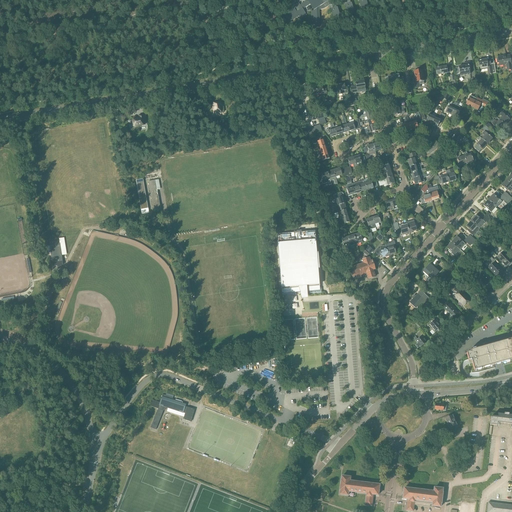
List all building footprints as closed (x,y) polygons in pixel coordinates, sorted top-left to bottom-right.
[(328,7),(329,6),(330,10),(331,10),(333,19),(340,17),(340,16),(339,16),(337,8),(336,8),(335,5),(343,3),(344,6),(345,5),(348,14),(354,12),(351,4),(351,3),(350,1),(351,0),(358,0),(358,1),(359,1),(362,10),(368,8),(365,0),(335,0),(334,0),(330,1),(329,1),(330,0),(329,0),(307,0),(309,2),(305,2),(305,4),(302,3),(302,4),(300,5),(299,4),(284,13),(286,15),(283,17),(288,25),(291,23),(290,21),(298,16),(300,19),(306,15),(302,9),(310,5),(314,10),(311,12),(312,22),(313,26),(319,25),(319,10),(320,10),(321,10),(322,10),(323,9),(324,9),(325,8),(326,8),(327,7),(328,7)] [(509,56),(498,58),(498,59),(496,59),(497,64),(499,63),(499,66),(506,65),(507,71),(511,70),(511,73),(511,62),(509,56)] [(479,67),(480,67),(481,70),(487,69),(488,75),(492,74),(496,73),(494,63),(490,64),(490,60),(487,60),(487,59),(478,61),(479,64),(478,64),(478,66),(479,66),(479,67)] [(459,67),(460,73),(460,76),(469,74),(469,72),(470,71),(469,66),(470,65),(470,63),(463,64),(463,66),(459,67)] [(436,68),(436,71),(436,72),(436,74),(437,74),(437,75),(447,73),(447,70),(450,70),(449,66),(446,67),(436,68)] [(421,71),(420,70),(418,71),(417,72),(414,72),(415,78),(414,78),(415,88),(420,87),(420,85),(423,84),(423,81),(421,71)] [(399,75),(387,77),(388,83),(393,82),(392,81),(399,80),(399,75)] [(352,93),(354,92),(365,90),(364,81),(355,82),(356,86),(351,87),(352,93)] [(344,84),(335,86),(337,92),(337,95),(348,93),(348,89),(345,90),(344,84)] [(322,88),(313,90),(314,95),(314,97),(318,96),(318,95),(323,94),(323,95),(327,94),(326,91),(323,91),(322,88)] [(478,111),(480,104),(485,107),(490,102),(483,99),(482,101),(476,98),(474,101),(471,108),(478,111)] [(466,105),(471,108),(474,101),(469,99),(466,105)] [(494,99),(492,102),(497,107),(500,106),(501,107),(502,106),(494,99)] [(217,103),(212,104),(214,115),(218,114),(221,113),(219,105),(221,105),(220,103),(220,102),(219,101),(218,101),(218,102),(217,102),(217,103)] [(390,103),(392,110),(398,108),(396,101),(390,103)] [(456,104),(454,109),(451,116),(457,119),(460,112),(460,111),(459,108),(458,107),(459,105),(458,105),(459,105),(457,104),(456,104)] [(364,109),(365,114),(372,112),(370,106),(367,107),(366,105),(359,107),(360,111),(364,109)] [(445,113),(451,116),(454,109),(448,107),(445,113)] [(399,111),(398,108),(392,110),(394,116),(400,114),(400,115),(405,114),(403,110),(399,111)] [(438,111),(436,115),(432,123),(438,126),(440,121),(438,120),(442,113),(438,111)] [(374,118),(372,112),(365,114),(365,115),(359,117),(359,119),(366,116),(367,120),(374,118)] [(432,123),(436,115),(430,112),(426,120),(432,123)] [(417,118),(408,121),(409,123),(411,130),(417,128),(416,123),(421,121),(418,113),(416,114),(415,115),(417,118)] [(497,118),(504,125),(505,126),(507,123),(509,120),(502,113),(497,118)] [(140,119),(132,120),(133,127),(144,125),(143,115),(139,115),(140,119)] [(374,118),(367,120),(369,126),(376,124),(374,118)] [(492,124),(494,126),(494,127),(496,129),(497,129),(499,131),(504,125),(497,118),(492,124)] [(349,121),(350,124),(347,125),(349,132),(355,130),(353,123),(354,123),(355,126),(356,130),(360,128),(358,125),(357,119),(353,120),(349,121)] [(399,134),(405,132),(403,125),(401,119),(399,120),(400,123),(396,124),(397,127),(399,134)] [(336,136),(334,129),(333,126),(332,123),(330,123),(331,127),(330,127),(331,130),(329,131),(329,129),(325,130),(325,131),(328,135),(329,134),(330,138),(336,136)] [(409,123),(403,125),(405,132),(411,130),(409,123)] [(368,134),(371,133),(378,131),(376,124),(369,126),(366,127),(368,134)] [(349,132),(347,125),(341,127),(343,134),(349,132)] [(343,134),(341,127),(334,129),(336,136),(343,134)] [(479,137),(487,144),(488,145),(490,142),(489,142),(492,139),(484,132),(479,137)] [(458,137),(454,140),(459,144),(461,141),(462,140),(462,139),(458,136),(458,137)] [(482,150),(487,144),(479,137),(477,140),(479,142),(477,145),(476,146),(479,148),(480,148),(482,150)] [(313,144),(317,143),(318,148),(325,146),(323,140),(321,141),(320,138),(312,141),(313,144)] [(435,141),(430,145),(434,150),(439,146),(435,141)] [(373,145),(375,151),(381,149),(379,143),(373,145)] [(375,151),(373,145),(367,146),(369,155),(365,156),(367,161),(371,160),(370,156),(376,154),(375,151)] [(429,155),(434,150),(430,145),(425,149),(429,155)] [(325,146),(318,148),(320,152),(317,153),(318,155),(327,153),(325,146)] [(409,167),(416,165),(414,159),(417,158),(415,152),(409,154),(410,160),(407,161),(409,167)] [(464,156),(466,163),(466,164),(475,162),(474,158),(472,158),(471,154),(467,155),(466,152),(463,153),(464,156)] [(318,159),(322,161),(329,159),(327,153),(318,155),(318,156),(313,157),(314,160),(318,159)] [(382,157),(377,158),(378,161),(380,161),(382,167),(389,165),(387,159),(385,159),(384,158),(385,158),(383,154),(381,155),(382,157)] [(366,164),(365,162),(363,157),(360,158),(359,155),(353,157),(356,168),(357,168),(357,167),(362,165),(362,166),(366,164)] [(466,163),(464,156),(457,159),(459,166),(466,163)] [(349,166),(353,165),(354,169),(356,169),(356,168),(353,157),(347,159),(349,166)] [(389,165),(382,167),(384,173),(391,171),(389,165)] [(411,173),(418,170),(416,165),(409,167),(411,173)] [(447,175),(449,182),(456,180),(454,173),(453,173),(452,169),(446,171),(447,175)] [(334,170),(328,172),(330,181),(334,180),(335,184),(337,183),(336,180),(335,177),(336,177),(334,170)] [(418,170),(411,173),(413,179),(420,177),(418,170)] [(158,172),(143,175),(144,181),(159,178),(158,172)] [(329,186),(331,185),(330,182),(330,181),(328,172),(321,174),(322,177),(320,177),(323,185),(328,183),(329,186)] [(442,184),(449,182),(447,175),(443,177),(442,174),(439,175),(442,184)] [(420,177),(413,179),(415,185),(424,182),(423,178),(424,178),(427,177),(426,175),(420,177)] [(392,177),(386,179),(378,181),(380,186),(384,185),(386,186),(394,183),(392,177)] [(364,180),(365,183),(367,190),(373,188),(373,187),(377,186),(375,178),(371,180),(370,178),(364,180)] [(143,179),(136,180),(137,187),(138,187),(138,192),(139,198),(140,198),(140,203),(141,210),(148,209),(147,205),(146,204),(147,204),(146,196),(145,196),(144,192),(145,192),(144,184),(143,184),(143,183),(143,179)] [(155,180),(148,182),(149,185),(150,185),(150,187),(149,187),(151,195),(152,198),(151,198),(153,206),(154,207),(153,208),(153,211),(160,210),(159,203),(158,199),(159,199),(158,195),(157,195),(156,187),(157,187),(155,180)] [(511,186),(506,181),(501,186),(507,191),(510,193),(511,190),(511,186)] [(346,188),(346,189),(348,196),(354,194),(352,187),(352,184),(347,186),(346,188)] [(425,203),(432,201),(428,190),(428,188),(426,184),(421,190),(423,192),(422,194),(423,196),(423,197),(420,197),(421,201),(424,200),(425,203)] [(359,185),(352,187),(354,194),(361,192),(359,185)] [(428,190),(432,201),(439,199),(437,192),(433,193),(431,189),(428,190)] [(505,193),(503,195),(509,201),(511,198),(505,193)] [(493,195),(488,200),(494,205),(499,200),(498,200),(499,199),(497,197),(496,198),(493,195)] [(506,204),(509,201),(503,195),(500,198),(506,204)] [(336,200),(336,203),(329,205),(330,208),(337,206),(344,204),(342,198),(336,200)] [(391,201),(393,207),(396,206),(397,209),(398,209),(400,213),(405,209),(403,206),(401,207),(400,202),(398,202),(397,199),(391,201)] [(496,207),(494,205),(488,200),(483,206),(489,211),(491,213),(496,207)] [(394,210),(393,207),(391,201),(385,202),(387,209),(389,208),(390,211),(394,210)] [(340,219),(348,217),(346,210),(339,212),(338,213),(332,215),(333,217),(338,215),(340,219)] [(378,216),(372,218),(375,228),(379,226),(378,223),(380,223),(378,216)] [(470,221),(471,221),(476,227),(479,223),(482,225),(484,223),(476,216),(473,219),(472,218),(470,221)] [(348,217),(340,219),(334,221),(335,223),(340,221),(340,222),(342,221),(343,225),(350,222),(348,217)] [(366,220),(367,223),(365,224),(368,232),(372,231),(371,229),(375,228),(372,218),(366,220)] [(479,229),(476,227),(471,221),(466,227),(468,229),(467,231),(472,236),(479,229)] [(402,225),(402,227),(400,228),(402,235),(406,234),(406,235),(409,234),(409,233),(407,226),(406,224),(405,224),(402,225)] [(407,226),(409,233),(416,231),(415,228),(416,227),(415,224),(414,224),(407,226)] [(319,269),(318,253),(317,253),(315,231),(277,234),(282,296),(296,295),(296,293),(300,292),(301,296),(300,293),(302,293),(303,295),(304,295),(306,294),(305,292),(307,292),(309,292),(309,294),(321,293),(321,288),(320,288),(318,269),(319,269)] [(353,235),(356,245),(362,243),(361,240),(362,240),(361,237),(368,235),(366,231),(360,233),(353,235)] [(347,237),(349,244),(353,243),(354,245),(355,249),(357,248),(356,245),(353,235),(347,237)] [(343,246),(349,244),(347,237),(341,239),(343,246)] [(451,243),(457,248),(462,242),(456,237),(453,240),(451,242),(451,243)] [(452,253),(457,248),(451,243),(446,248),(449,250),(448,251),(450,254),(451,253),(452,253)] [(51,253),(53,263),(53,267),(56,266),(57,268),(61,267),(60,266),(63,265),(62,262),(60,244),(47,246),(48,254),(51,253)] [(389,257),(388,256),(386,249),(386,246),(384,246),(383,246),(380,247),(380,248),(377,250),(377,251),(375,253),(379,257),(380,256),(381,255),(381,258),(385,257),(386,258),(389,257)] [(393,246),(386,249),(388,256),(395,254),(395,250),(396,250),(395,247),(393,247),(393,246)] [(497,257),(506,267),(511,261),(503,252),(497,257)] [(363,263),(350,268),(353,277),(356,276),(357,278),(367,275),(368,279),(375,277),(373,270),(375,270),(372,261),(371,261),(369,258),(362,260),(363,263)] [(503,272),(494,263),(488,268),(497,278),(496,279),(503,272)] [(429,265),(423,271),(432,279),(438,272),(429,265)] [(483,285),(484,284),(485,284),(486,284),(487,284),(487,283),(487,282),(487,281),(488,280),(482,275),(480,273),(476,276),(477,277),(475,278),(477,279),(477,280),(479,283),(480,282),(483,285)] [(418,294),(409,303),(415,308),(424,299),(418,294)] [(438,300),(442,304),(449,298),(445,294),(438,300)] [(464,305),(466,303),(467,303),(467,304),(467,303),(468,303),(469,303),(469,302),(469,301),(468,301),(469,300),(464,295),(458,300),(464,305)] [(449,303),(444,308),(453,318),(457,313),(453,309),(454,308),(449,303)] [(432,322),(429,325),(432,327),(430,328),(435,333),(437,330),(438,331),(441,328),(438,326),(439,325),(437,323),(434,319),(432,321),(432,322)] [(417,336),(414,338),(416,341),(418,344),(415,345),(418,348),(420,347),(426,342),(422,337),(424,336),(420,331),(416,334),(417,336)] [(511,339),(509,340),(504,342),(504,341),(500,342),(501,343),(496,344),(495,344),(494,343),(491,344),(491,345),(488,346),(476,350),(475,349),(472,350),(469,351),(469,353),(466,353),(468,361),(469,361),(469,364),(472,363),(474,370),(474,371),(478,370),(478,371),(481,370),(481,369),(494,365),(497,365),(499,365),(500,364),(506,362),(506,363),(510,362),(509,361),(511,360),(511,339)] [(158,409),(150,428),(156,430),(163,411),(164,411),(166,409),(166,408),(185,414),(183,420),(190,422),(194,410),(187,408),(185,407),(186,405),(174,401),(175,400),(172,399),(173,396),(166,393),(166,395),(162,394),(158,409)] [(511,491),(511,499),(511,415),(508,415),(508,414),(504,414),(504,415),(497,414),(497,417),(491,417),(490,425),(497,426),(497,423),(498,423),(499,422),(511,424),(511,425),(511,424),(511,439),(511,440),(511,439),(511,442),(511,443),(511,465),(511,473),(511,476),(511,477),(511,476),(511,491)] [(456,425),(452,416),(445,419),(448,424),(447,425),(448,427),(449,427),(449,428),(456,425)] [(378,496),(379,485),(350,482),(350,478),(342,477),(341,481),(341,480),(339,491),(340,491),(339,495),(348,496),(348,492),(366,494),(365,506),(371,506),(373,495),(378,496)] [(434,508),(439,508),(439,507),(440,507),(441,503),(441,502),(440,501),(440,495),(442,495),(442,493),(443,489),(434,488),(434,492),(404,488),(403,499),(408,499),(406,511),(413,511),(413,505),(434,508)] [(511,511),(511,505),(488,503),(486,511),(511,511)]
